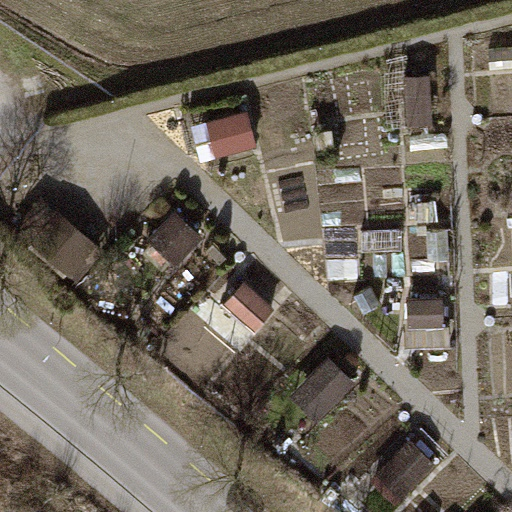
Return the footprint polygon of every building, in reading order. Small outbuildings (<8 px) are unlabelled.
[(511,37),(487,38),(488,62),(511,61),(511,37)] [(429,63),(404,63),(405,113),(430,113),(429,63)] [(244,96),(216,100),(223,152),(252,148),(244,96)] [(331,117),(317,118),(318,143),(332,143),(331,117)] [(13,216),(87,276),(117,239),(43,179),(13,216)] [(204,222),(179,196),(150,223),(175,249),(204,222)] [(266,282),(247,262),(221,287),(240,306),(266,282)] [(441,280),(404,282),(407,329),(444,326),(441,280)] [(353,366),(330,341),(285,383),(309,408),(353,366)] [(434,452),(412,428),(378,460),(400,484),(434,452)]
